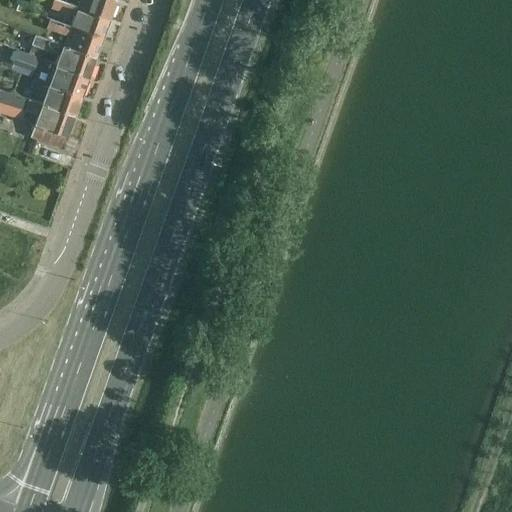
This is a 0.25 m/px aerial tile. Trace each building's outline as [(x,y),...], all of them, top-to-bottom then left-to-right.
[(48,17),(67,24),(103,38),(110,18),(76,6),(64,2),(57,0),(52,0),(50,7),(73,15),(69,24),(48,17)] [(58,0),(57,0),(64,2),(76,6),(110,18),(116,0),(77,0),(76,6),(58,0)] [(34,33),(33,34),(63,46),(95,56),(96,56),(103,38),(67,24),(48,17),(46,27),(66,34),(62,44),(34,33)] [(63,46),(33,34),(31,43),(59,54),(55,62),(43,58),(42,60),(51,63),(89,77),(96,56),(95,56),(63,46)] [(34,77),(33,78),(48,84),(82,95),(89,77),(51,63),(42,60),(43,58),(17,49),(14,57),(40,67),(39,69),(51,73),(47,83),(34,77)] [(12,68),(0,64),(0,73),(9,76),(12,68)] [(48,84),(33,78),(31,85),(40,88),(39,90),(44,93),(41,103),(75,116),(82,95),(48,84)] [(0,88),(0,100),(38,113),(30,135),(63,148),(75,116),(41,103),(0,88)]
